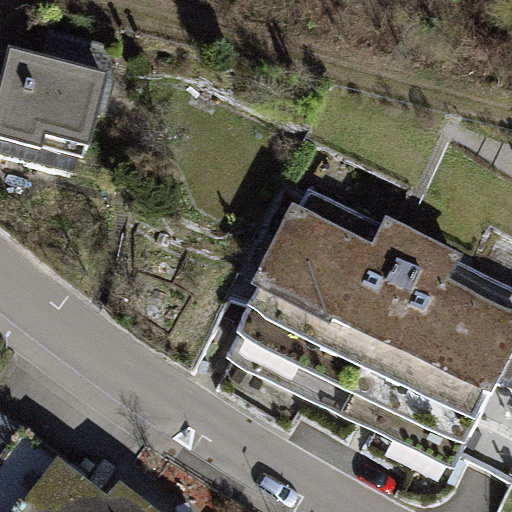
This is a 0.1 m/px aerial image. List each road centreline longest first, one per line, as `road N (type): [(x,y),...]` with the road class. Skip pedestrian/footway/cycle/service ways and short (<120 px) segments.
road 1 (track): [(73,0),(511,105)]
road 2 (residential): [(350,511),(296,484),(0,273)]
